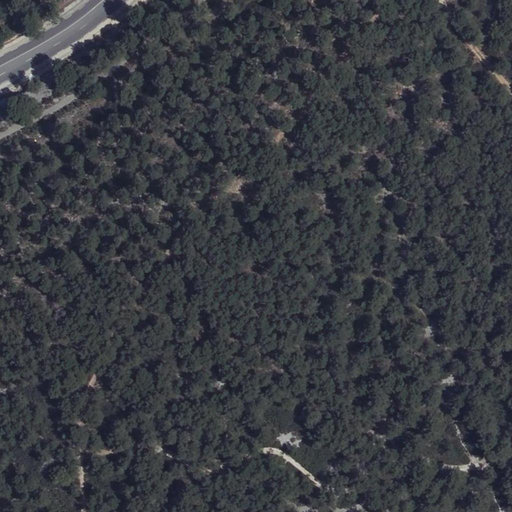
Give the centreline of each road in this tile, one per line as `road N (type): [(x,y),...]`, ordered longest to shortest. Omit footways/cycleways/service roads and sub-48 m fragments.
road 1 (track): [(377,0),(275,166),(172,254),(120,334),(86,395),(81,457),(156,445),(200,472),(266,451),(335,487),(511,466)]
road 2 (track): [(0,126),(97,71),(191,0)]
road 3 (secondary): [(0,68),(108,0)]
